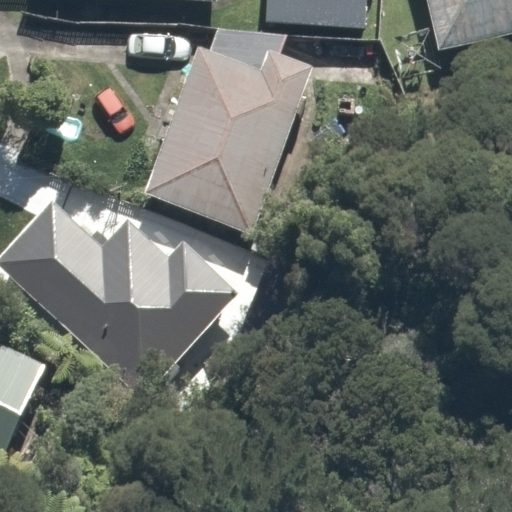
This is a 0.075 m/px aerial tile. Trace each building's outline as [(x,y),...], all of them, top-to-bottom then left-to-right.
[(36,0),(36,11),(189,20),(190,0),(36,0)] [(511,0),(424,0),(440,62),(511,44),(511,0)] [(208,63),(197,59),(147,207),(270,249),(325,88),(284,74),(294,46),(222,22),(208,63)] [(55,212),(0,273),(0,290),(144,416),(244,302),(192,257),(181,269),(141,234),(115,264),(55,212)] [(54,371),(0,348),(0,476),(9,480),(54,371)]
